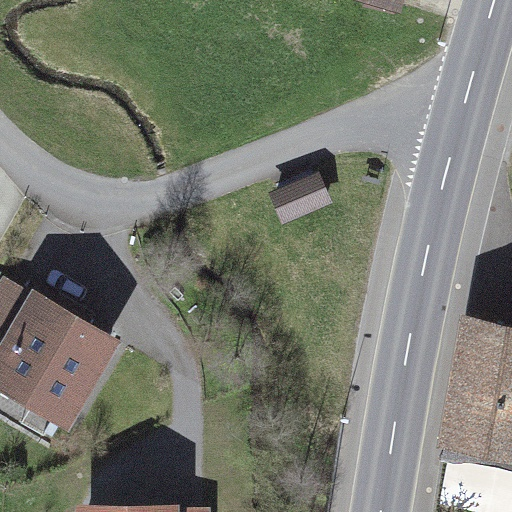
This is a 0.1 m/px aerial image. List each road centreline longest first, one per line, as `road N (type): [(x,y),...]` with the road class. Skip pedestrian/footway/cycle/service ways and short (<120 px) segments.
road 1 (secondary): [(379,511),(453,140),(494,0)]
road 2 (track): [(0,132),(73,205),(176,196),(362,122),(453,140)]
